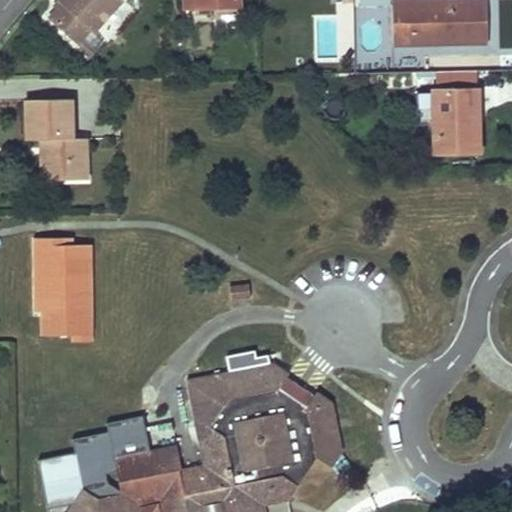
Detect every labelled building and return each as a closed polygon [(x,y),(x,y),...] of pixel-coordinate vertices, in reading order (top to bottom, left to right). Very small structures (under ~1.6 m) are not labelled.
[(58,0),(57,1),(61,4),(56,10),(47,18),(76,44),(89,30),(92,33),(93,32),(122,0),(58,0)] [(194,0),(181,0),(182,9),(194,9),(194,0)] [(237,0),(194,0),(194,9),(238,8),(237,0)] [(392,38),(392,44),(487,42),(487,38),(486,4),(485,0),(454,0),(391,1),(391,7),(392,38)] [(52,6),(56,10),(61,4),(57,1),(52,6)] [(391,7),(367,8),(367,38),(392,38),(391,7)] [(89,30),(76,44),(89,55),(102,40),(93,32),(92,33),(89,30)] [(400,45),(400,66),(417,65),(416,44),(400,45)] [(438,70),(438,80),(476,80),(476,69),(438,70)] [(433,91),(434,153),(477,152),(476,121),(471,121),(471,91),(433,91)] [(471,91),(471,121),(476,121),(480,121),(479,91),(471,91)] [(26,100),(26,139),(40,139),(47,139),(48,180),(84,179),(83,138),(70,138),(70,99),(26,100)] [(47,139),(40,139),(41,180),(48,180),(47,139)] [(33,310),(40,310),(39,245),(72,245),(72,238),(32,238),(33,310)] [(72,245),(39,245),(40,310),(40,335),(71,335),(91,334),(91,244),(72,245)] [(228,286),(229,299),(249,297),(248,284),(228,286)] [(264,511),(263,505),(288,501),(316,458),(331,467),(341,451),(332,402),(316,392),(311,399),(306,406),(279,388),(283,381),(288,373),(273,362),(186,380),(193,417),(208,426),(198,441),(202,465),(178,470),(173,445),(126,455),(114,457),(121,492),(112,507),(97,498),(88,492),(78,493),(72,503),(73,511),(264,511)] [(279,388),(306,406),(311,399),(283,381),(279,388)] [(193,417),(198,441),(208,426),(193,417)] [(121,492),(97,498),(112,507),(121,492)] [(73,511),(72,503),(65,511),(73,511)]
